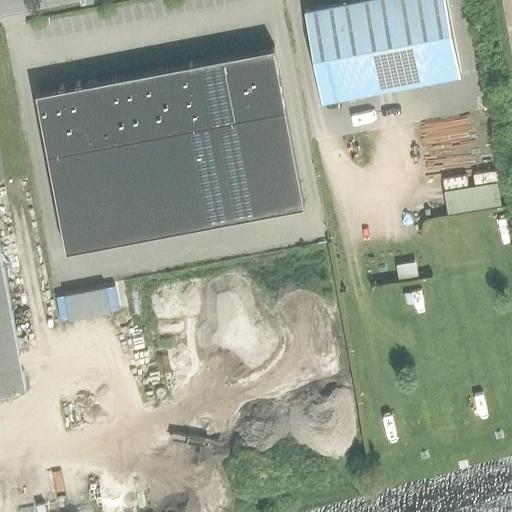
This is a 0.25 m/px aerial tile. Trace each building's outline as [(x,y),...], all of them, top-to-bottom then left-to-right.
[(391,88),(374,0),(358,0),(339,4),(357,95),(391,88)] [(374,0),(391,88),(426,81),(410,0),(374,0)] [(460,75),(458,65),(446,0),(410,0),(426,81),(460,75)] [(305,10),(315,65),(322,101),(357,95),(339,4),(305,10)] [(36,92),(66,250),(304,205),(274,46),(36,92)] [(500,181),(446,186),(449,209),(503,204),(500,181)] [(0,394),(28,389),(0,241),(0,394)] [(398,276),(418,273),(415,258),(396,261),(398,276)]
